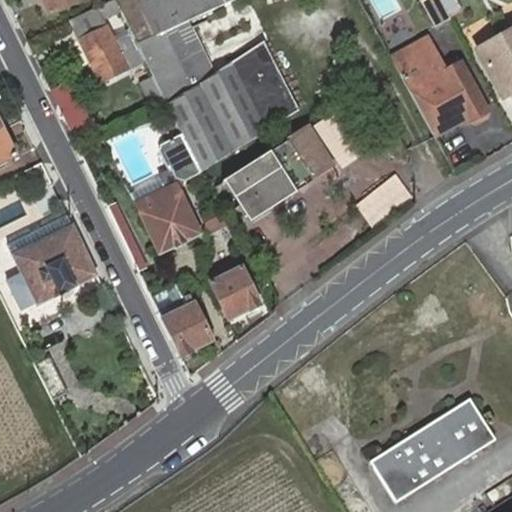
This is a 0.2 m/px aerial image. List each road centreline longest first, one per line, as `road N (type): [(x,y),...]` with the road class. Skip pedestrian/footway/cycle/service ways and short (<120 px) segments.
road 1 (residential): [(0,28),(179,391),(197,413)]
road 2 (primary): [(197,413),(411,245),(511,180)]
road 3 (track): [(141,511),(269,428),(321,511)]
road 4 (primary): [(49,511),(197,413)]
